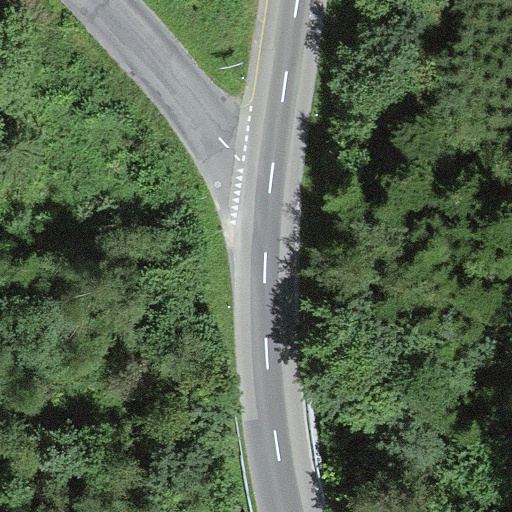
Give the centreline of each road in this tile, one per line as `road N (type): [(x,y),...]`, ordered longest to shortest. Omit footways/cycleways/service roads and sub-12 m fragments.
road 1 (tertiary): [(289,511),(267,354),(270,179)]
road 2 (unclassified): [(102,0),(212,132),(270,179)]
road 3 (tertiary): [(270,179),(298,0)]
